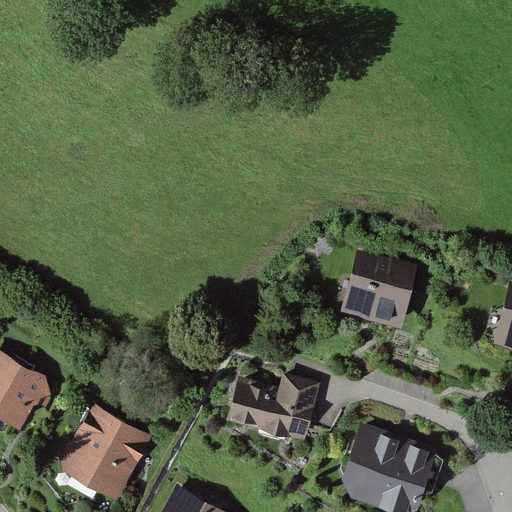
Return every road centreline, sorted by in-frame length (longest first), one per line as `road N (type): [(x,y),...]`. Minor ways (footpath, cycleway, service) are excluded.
road 1 (track): [(108,0),(213,61),(395,81),(511,52)]
road 2 (residential): [(502,450),(360,386)]
